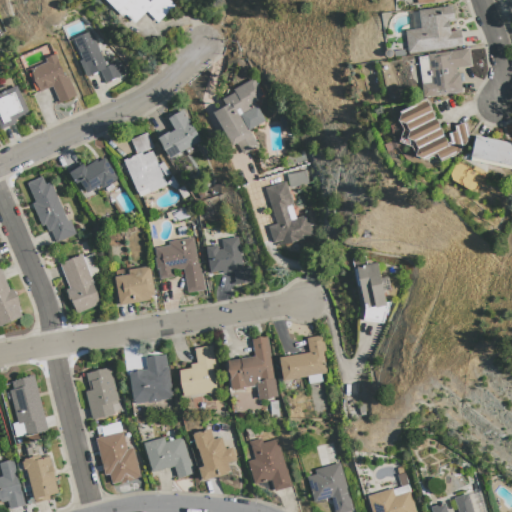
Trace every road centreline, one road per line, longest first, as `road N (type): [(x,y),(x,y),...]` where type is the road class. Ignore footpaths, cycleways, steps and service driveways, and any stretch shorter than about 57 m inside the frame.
road 1 (residential): [(0,203),(44,296),(92,511)]
road 2 (residential): [(0,355),(306,304)]
road 3 (residential): [(0,163),(144,100),(202,46)]
